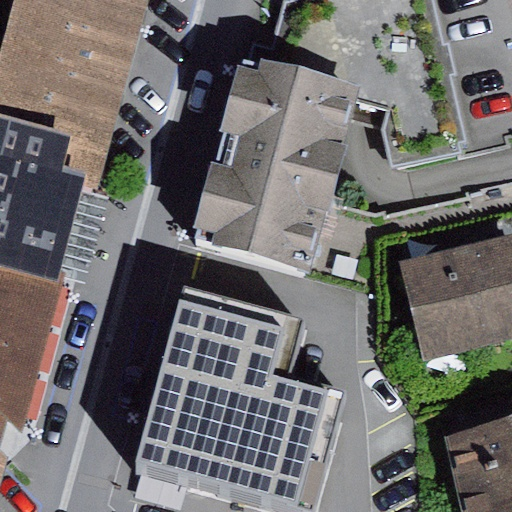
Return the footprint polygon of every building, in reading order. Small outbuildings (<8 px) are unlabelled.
[(0,0),(0,511),(7,511),(16,482),(145,0),(0,0)] [(317,0),(286,7),(271,64),(370,90),(360,125),(383,131),(392,170),(471,153),(436,0),(317,0)] [(209,242),(205,255),(313,285),(330,226),(340,229),(361,153),(351,150),(360,125),(370,90),(271,64),(262,63),(258,76),(240,71),(223,138),(240,145),(232,174),(212,168),(193,237),(209,242)] [(511,251),(412,275),(434,367),(511,349),(511,251)] [(314,331),(185,297),(135,486),(231,511),(325,511),(348,427),(292,413),(314,331)] [(511,511),(511,434),(453,447),(467,511),(511,511)]
